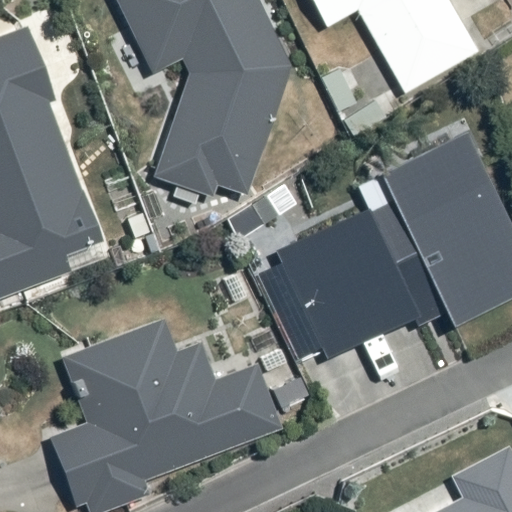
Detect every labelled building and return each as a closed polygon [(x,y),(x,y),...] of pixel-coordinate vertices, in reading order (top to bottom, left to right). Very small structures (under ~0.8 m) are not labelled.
[(306,66),(276,0),(124,0),(161,66),(181,61),(201,69),(156,168),(242,207),(306,66)] [(320,0),(334,26),(361,12),(403,92),(490,47),(467,4),(475,0),(320,0)] [(121,263),(65,91),(76,80),(60,37),(50,46),(26,18),(0,40),(0,288),(4,300),(121,263)] [(511,298),(511,209),(470,124),(383,167),(397,196),(250,268),(301,371),(447,299),(459,324),(511,298)] [(51,437),(81,507),(289,418),(263,357),(218,376),(203,341),(185,348),(169,313),(67,356),(94,418),(51,437)] [(511,511),(511,459),(504,444),(444,474),(456,497),(426,511),(511,511)]
